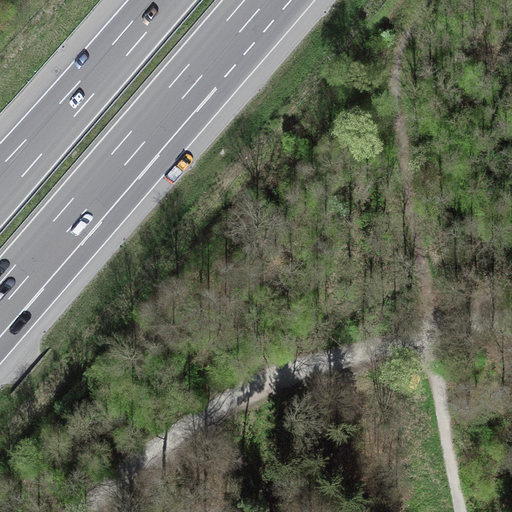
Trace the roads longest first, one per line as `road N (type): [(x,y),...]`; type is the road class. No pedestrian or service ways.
road 1 (track): [(461,511),(395,101),(400,46),(427,0)]
road 2 (track): [(79,511),(140,455),(249,392),(333,360),(511,318)]
road 3 (motorway): [(0,296),(256,0)]
road 4 (motorway): [(162,0),(0,184)]
